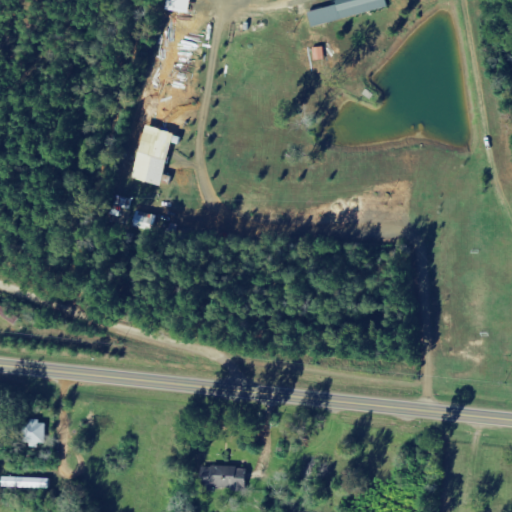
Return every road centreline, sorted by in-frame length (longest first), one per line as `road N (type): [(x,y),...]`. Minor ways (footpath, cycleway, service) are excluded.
road 1 (primary): [(0,366),(511,421)]
road 2 (residential): [(234,391),(118,300),(0,265)]
